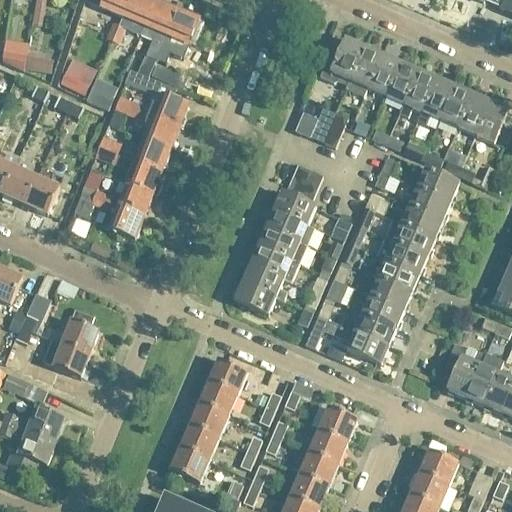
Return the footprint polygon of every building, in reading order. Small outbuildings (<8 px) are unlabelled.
[(42,29),(46,0),(35,0),(34,4),(36,4),(32,28),(42,29)] [(122,20),(130,0),(102,0),(99,10),(122,20)] [(144,29),(154,5),(142,0),(130,0),(122,20),(144,29)] [(511,17),(511,0),(470,0),(483,5),(484,0),(490,0),(491,0),(490,3),(495,5),(497,0),(498,0),(505,3),(500,13),(511,17)] [(167,39),(177,14),(154,5),(144,29),(155,34),(151,43),(156,45),(152,53),(165,58),(168,50),(162,47),(166,38),(167,39)] [(188,48),(199,24),(177,14),(167,39),(188,48)] [(111,26),(108,34),(120,39),(123,31),(111,26)] [(116,47),(120,39),(108,34),(104,42),(116,47)] [(348,86),(363,51),(362,50),(363,49),(358,46),(357,48),(344,43),(333,68),(326,65),(320,80),(334,86),(338,85),(340,82),(348,86)] [(366,93),(381,58),(380,58),(381,56),(376,54),(375,56),(363,51),(348,86),(366,93)] [(8,66),(20,71),(24,62),(13,56),(8,66)] [(384,101),(399,66),(398,66),(399,64),(394,62),(393,64),(381,58),(366,93),(384,101)] [(53,63),(28,59),(25,72),(51,77),(53,63)] [(402,109),(417,74),(416,74),(417,72),(412,70),(411,71),(399,66),(384,101),(402,109)] [(159,83),(165,70),(157,67),(151,80),(159,83)] [(60,87),(84,98),(90,85),(66,74),(60,87)] [(175,92),(129,74),(124,87),(161,101),(162,98),(172,102),(175,92)] [(420,116),(435,81),(434,81),(435,80),(430,78),(430,79),(417,74),(402,109),(398,118),(407,122),(411,113),(420,116)] [(438,124),(453,89),(452,89),(453,87),(448,85),(448,87),(435,81),(420,116),(416,125),(425,129),(429,120),(438,124)] [(96,82),(86,103),(108,114),(113,101),(97,94),(101,84),(96,82)] [(44,106),(49,95),(36,89),(31,101),(44,106)] [(456,132),(471,97),(470,97),(471,95),(466,93),(465,95),(453,89),(438,124),(456,132)] [(474,140),(489,105),(488,104),(489,103),(484,100),(483,102),(471,97),(456,132),(474,140)] [(177,132),(186,107),(172,102),(162,98),(161,101),(158,109),(148,105),(146,111),(143,118),(177,132)] [(54,111),(66,117),(71,105),(59,100),(54,111)] [(303,104),(299,114),(310,118),(312,113),(310,107),(303,104)] [(83,111),(71,105),(66,117),(78,123),(83,111)] [(125,117),(133,120),(138,108),(130,105),(125,117)] [(493,148),(508,113),(506,112),(507,110),(502,108),(501,110),(489,105),(474,140),(493,148)] [(143,118),(146,111),(138,108),(133,120),(141,123),(143,118)] [(321,147),(334,117),(322,111),(316,124),(309,141),(321,147)] [(334,152),(347,122),(334,117),(321,147),(334,152)] [(168,154),(177,132),(143,118),(141,123),(140,126),(149,130),(144,144),(168,154)] [(309,141),(316,124),(303,118),(295,135),(309,141)] [(366,141),(370,132),(356,126),(352,135),(366,141)] [(388,140),(375,134),(371,143),(385,149),(388,140)] [(103,140),(98,151),(110,156),(112,149),(119,152),(121,147),(103,140)] [(398,155),(402,146),(388,140),(385,149),(398,155)] [(159,176),(168,154),(144,144),(135,167),(159,176)] [(98,151),(95,161),(114,168),(119,152),(112,149),(110,156),(98,151)] [(420,165),(424,156),(411,150),(407,159),(420,165)] [(438,162),(424,156),(420,165),(434,171),(438,162)] [(385,162),(379,176),(389,180),(395,166),(385,162)] [(0,196),(1,198),(14,170),(0,163),(0,196)] [(457,180),(461,171),(447,165),(443,174),(457,180)] [(150,199),(159,176),(135,167),(126,189),(150,199)] [(307,230),(315,211),(309,209),(322,180),(297,169),(284,198),(280,196),(280,197),(278,196),(275,202),(277,203),(272,215),(307,230)] [(24,208),(36,180),(14,170),(1,198),(24,208)] [(481,184),(473,180),(474,177),(461,171),(457,180),(486,193),(495,173),(491,171),(487,170),(481,184)] [(453,200),(459,187),(424,172),(416,191),(451,206),(451,205),(453,206),(455,201),(453,200)] [(389,180),(379,176),(374,189),(384,193),(389,180)] [(47,218),(59,191),(36,180),(24,208),(47,218)] [(445,218),(451,206),(416,191),(408,188),(404,197),(412,201),(408,209),(443,224),(443,223),(445,224),(447,219),(445,218)] [(142,221),(150,199),(126,189),(121,201),(112,197),(111,200),(108,207),(118,211),(117,211),(142,221)] [(97,210),(103,197),(94,194),(92,200),(81,196),(73,216),(86,221),(92,208),(97,210)] [(108,207),(111,200),(103,197),(97,210),(106,213),(108,207)] [(373,216),(379,202),(370,198),(364,212),(373,216)] [(133,242),(142,221),(117,211),(118,211),(108,207),(106,213),(100,229),(133,242)] [(438,237),(443,224),(408,209),(400,227),(435,242),(437,243),(439,238),(438,237)] [(367,229),(373,216),(364,212),(358,225),(367,229)] [(314,233),(307,230),(272,215),(270,214),(268,220),(269,220),(264,232),(306,251),(314,233)] [(342,244),(350,227),(339,222),(332,240),(342,244)] [(435,242),(400,227),(392,224),(385,242),(427,260),(428,260),(429,261),(432,256),(430,255),(435,242)] [(306,251),(264,232),(264,233),(262,232),(260,238),(262,238),(256,250),(291,266),(298,269),(306,251)] [(358,251),(363,238),(354,234),(349,248),(358,251)] [(427,260),(385,242),(377,260),(378,260),(385,263),(420,278),(422,279),(424,273),(422,273),(427,260)] [(89,253),(110,262),(114,253),(94,244),(89,253)] [(335,263),(341,249),(332,246),(326,259),(335,263)] [(352,265),(358,251),(349,248),(343,261),(352,265)] [(283,284),(291,266),(256,250),(256,251),(254,251),(252,256),(254,256),(248,268),(283,284)] [(329,277),(335,263),(326,259),(320,273),(329,277)] [(420,278),(385,263),(378,260),(370,278),(377,281),(412,296),(414,297),(416,292),(414,291),(420,278)] [(279,293),(283,284),(248,268),(248,269),(246,268),(244,274),(246,275),(240,286),(275,302),(283,305),(287,296),(279,293)] [(342,288),(348,274),(339,270),(333,284),(342,288)] [(0,304),(9,309),(22,281),(0,271),(0,304)] [(511,296),(511,275),(507,273),(507,274),(505,273),(503,279),(505,280),(500,292),(511,296)] [(406,309),(412,296),(377,281),(369,299),(404,314),(406,315),(408,309),(406,309)] [(320,299),(325,286),(316,282),(310,295),(320,299)] [(336,301),(342,288),(333,284),(327,297),(336,301)] [(59,286),(54,298),(72,306),(78,293),(59,286)] [(267,320),(275,302),(240,286),(240,287),(238,286),(236,291),(238,292),(232,305),(255,315),(267,320)] [(511,296),(500,292),(499,292),(497,291),(495,297),(497,297),(491,310),(511,318),(511,296)] [(314,313),(320,299),(310,295),(305,309),(314,313)] [(404,314),(369,299),(360,296),(357,304),(365,308),(362,316),(354,313),(354,314),(396,332),(398,333),(400,328),(398,327),(404,314)] [(26,318),(37,323),(42,325),(52,304),(36,297),(26,318)] [(326,324),(332,310),(323,306),(317,320),(326,324)] [(98,334),(90,331),(94,321),(74,313),(61,347),(89,358),(98,334)] [(17,338),(26,318),(16,314),(7,333),(17,338)] [(305,331),(312,318),(303,314),(296,327),(305,331)] [(391,345),(396,332),(354,314),(351,321),(358,325),(354,333),(353,336),(388,350),(389,350),(390,351),(392,346),(391,345)] [(17,338),(15,343),(26,348),(37,323),(26,318),(17,338)] [(321,337),(326,324),(317,320),(305,349),(312,352),(318,336),(321,337)] [(498,328),(484,322),(480,331),(494,337),(498,328)] [(353,336),(354,333),(341,327),(335,340),(349,345),(345,354),(382,370),(385,364),(383,363),(388,350),(353,336)] [(507,343),(511,334),(498,328),(494,337),(507,343)] [(89,358),(61,347),(52,344),(43,366),(53,369),(52,371),(80,381),(89,358)] [(465,403),(480,368),(485,357),(477,353),(472,365),(461,360),(465,353),(454,348),(442,374),(453,378),(446,395),(447,395),(447,397),(452,399),(453,397),(465,403)] [(236,398),(237,398),(246,377),(247,376),(216,363),(216,364),(217,364),(207,386),(236,398)] [(498,376),(502,366),(494,363),(490,372),(480,368),(465,403),(466,403),(465,405),(470,407),(471,405),(483,411),(498,376)] [(501,419),(511,392),(511,382),(498,376),(483,411),(482,412),(488,415),(489,413),(501,419)] [(2,391),(22,400),(28,386),(9,378),(2,391)] [(227,420),(236,400),(237,398),(236,398),(207,386),(207,385),(206,387),(207,387),(198,408),(227,420)] [(511,423),(511,392),(501,419),(501,421),(506,423),(507,421),(511,423)] [(292,414),(299,399),(290,395),(283,410),(292,414)] [(273,415),(280,400),(271,396),(264,411),(273,415)] [(218,442),(226,422),(227,422),(228,420),(227,420),(198,408),(197,407),(197,408),(197,409),(188,430),(218,443),(218,442)] [(267,429),(273,415),(264,411),(258,425),(267,429)] [(346,447),(346,446),(355,426),(356,426),(357,424),(326,411),(325,413),(326,413),(317,434),(346,447)] [(54,447),(63,423),(35,412),(26,435),(26,436),(54,447)] [(15,431),(19,420),(5,415),(1,425),(15,431)] [(413,421),(411,429),(430,433),(432,425),(413,421)] [(12,440),(15,431),(1,425),(0,428),(0,436),(11,441),(12,440)] [(279,444),(286,429),(277,425),(270,440),(279,444)] [(208,465),(208,464),(217,444),(218,444),(218,443),(188,430),(187,429),(187,431),(188,431),(179,452),(208,465)] [(26,435),(15,431),(12,440),(23,444),(18,457),(13,454),(8,467),(31,476),(36,465),(46,469),(54,447),(26,436),(26,435)] [(337,468),(346,447),(347,448),(347,447),(346,446),(346,447),(317,434),(317,433),(316,435),(317,435),(308,455),(307,455),(307,456),(338,469),(338,468),(337,468)] [(254,459),(261,444),(252,440),(245,455),(254,459)] [(273,458),(279,444),(270,440),(264,454),(273,458)] [(198,486),(207,466),(208,466),(209,464),(208,464),(208,465),(179,452),(178,451),(177,453),(178,453),(169,474),(168,474),(198,487),(199,487),(198,486)] [(447,489),(456,468),(458,468),(458,467),(427,454),(427,455),(427,456),(419,476),(418,476),(417,476),(448,490),(448,489),(447,489)] [(248,473),(254,459),(245,455),(239,469),(248,473)] [(327,491),(328,490),(336,470),(337,470),(338,469),(307,456),(306,457),(307,457),(299,477),(298,477),(298,478),(327,491)] [(261,488),(267,473),(258,469),(255,475),(252,484),(261,488)] [(482,504),(491,482),(476,475),(467,497),(472,500),(482,504)] [(438,510),(447,490),(448,491),(448,490),(417,476),(417,478),(418,478),(409,498),(408,497),(408,498),(439,511),(438,510)] [(316,511),(318,511),(327,492),(328,490),(327,491),(298,478),(297,479),(298,479),(289,500),(316,511)] [(255,501),(261,488),(252,484),(242,507),(251,511),(255,501)] [(235,503),(242,489),(232,485),(226,499),(235,503)] [(501,503),(507,489),(498,485),(492,500),(501,503)] [(438,511),(439,511),(408,498),(407,500),(408,500),(403,511),(438,511)] [(316,511),(289,500),(288,500),(287,501),(288,501),(283,511),(316,511)] [(478,511),(482,504),(472,500),(466,511),(478,511)] [(189,511),(166,502),(162,511),(189,511)]
